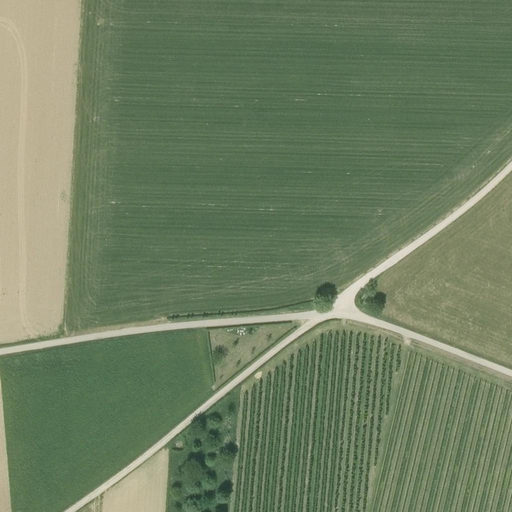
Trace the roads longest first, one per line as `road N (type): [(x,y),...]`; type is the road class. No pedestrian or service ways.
road 1 (track): [(0,352),(139,329),(320,314)]
road 2 (track): [(69,511),(320,314)]
road 3 (track): [(320,314),(511,166)]
road 4 (unclassified): [(320,314),(366,319),(511,374)]
